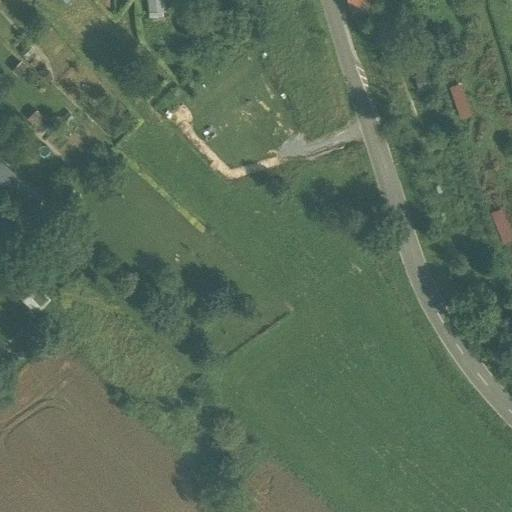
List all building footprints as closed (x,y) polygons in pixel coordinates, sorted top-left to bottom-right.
[(149,0),(150,13),(167,12),(166,0),(149,0)] [(367,0),(348,0),(354,19),(372,13),(367,0)] [(0,184),(12,171),(0,160),(0,184)] [(36,194),(12,171),(0,184),(0,189),(4,193),(22,208),(36,194)] [(34,310),(50,295),(30,274),(14,288),(34,310)]
